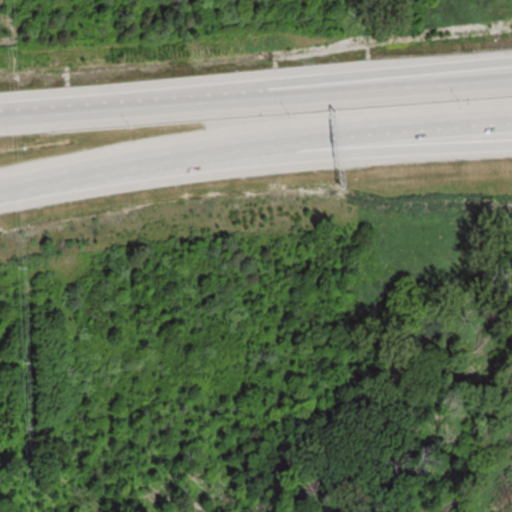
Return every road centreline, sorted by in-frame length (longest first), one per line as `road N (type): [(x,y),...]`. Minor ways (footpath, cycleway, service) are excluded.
road 1 (motorway): [(511,79),(0,116)]
road 2 (motorway): [(241,154),(511,125)]
road 3 (motorway): [(241,154),(511,142)]
road 4 (motorway): [(0,190),(241,154)]
road 5 (motorway): [(511,69),(327,93)]
